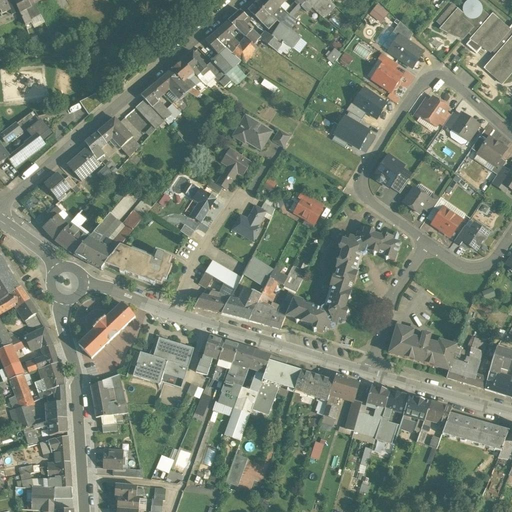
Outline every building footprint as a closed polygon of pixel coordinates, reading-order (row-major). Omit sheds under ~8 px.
[(0,0),(0,10),(2,14),(10,10),(8,4),(5,0),(0,0)] [(31,0),(17,0),(14,2),(19,12),(19,13),(24,11),(31,8),(29,6),(34,3),(33,3),(31,0)] [(271,0),(260,0),(257,5),(269,17),(279,7),(271,0)] [(271,0),(279,7),(280,8),(288,0),(294,0),(296,2),(298,0),(271,0)] [(298,0),(296,2),(286,13),(287,15),(292,18),(305,3),(302,0),(301,0),(298,0)] [(448,0),(433,0),(432,2),(441,9),(448,0)] [(14,1),(8,4),(10,10),(12,15),(19,12),(14,2),(14,1)] [(462,15),(452,6),(437,23),(443,28),(441,30),(449,34),(450,32),(464,38),(469,33),(474,37),(471,40),(482,48),(490,53),(492,51),(497,56),(495,57),(511,72),(511,36),(508,33),(510,31),(508,30),(492,16),(490,18),(482,10),(481,7),(479,4),(476,2),(473,1),(469,2),(466,4),(464,6),(463,10),(464,13),(462,15)] [(31,8),(24,11),(27,16),(29,20),(40,14),(34,3),(29,6),(31,8)] [(269,17),(257,5),(249,13),(269,31),(276,23),(269,17)] [(383,24),(391,13),(379,5),(371,15),(383,24)] [(241,12),(229,22),(236,30),(243,23),(248,19),(241,12)] [(292,18),(287,15),(281,24),(288,30),(295,21),(292,18)] [(27,16),(22,19),(25,25),(30,23),(29,20),(27,16)] [(229,22),(212,37),(220,45),(229,37),(236,30),(229,22)] [(229,37),(235,42),(233,44),(237,48),(246,38),(255,46),(260,41),(261,39),(243,23),(229,37)] [(413,35),(400,23),(393,34),(399,38),(400,37),(408,43),(413,35)] [(288,30),(281,24),(271,38),(281,45),(283,43),(293,50),(301,39),(288,30)] [(271,38),(265,34),(261,39),(260,41),(263,43),(277,53),(281,45),(271,38)] [(220,45),(212,37),(206,42),(215,52),(222,46),(220,45)] [(229,37),(220,45),(222,46),(231,55),(233,53),(237,48),(233,44),(235,42),(229,37)] [(408,43),(400,37),(399,38),(389,52),(412,68),(423,53),(408,43)] [(237,48),(233,53),(245,64),(258,49),(255,46),(246,38),(237,48)] [(482,48),(471,40),(466,46),(476,54),(482,48)] [(231,55),(222,46),(215,52),(219,56),(211,62),(225,76),(240,63),(231,55)] [(337,50),(330,58),(335,63),(342,54),(337,50)] [(206,67),(193,53),(183,62),(193,74),(197,69),(201,74),(202,74),(207,69),(206,67)] [(295,61),(304,67),(309,60),(300,53),(295,61)] [(397,65),(383,55),(378,61),(383,64),(384,64),(393,71),(397,65)] [(511,72),(495,57),(485,69),(502,84),(511,72)] [(368,77),(374,82),(379,74),(379,71),(378,71),(379,69),(380,70),(383,64),(378,61),(368,77)] [(193,74),(183,62),(172,71),(191,91),(193,90),(195,88),(191,83),(189,82),(187,81),(194,74),(193,74)] [(225,76),(211,62),(206,67),(207,69),(210,72),(215,78),(219,83),(226,77),(225,76)] [(393,71),(384,64),(383,64),(380,70),(379,69),(378,71),(379,71),(379,74),(374,82),(390,93),(394,88),(393,85),(396,82),(398,81),(402,76),(393,71)] [(201,74),(197,69),(193,74),(194,74),(197,78),(200,75),(201,74)] [(207,69),(202,74),(201,74),(200,75),(203,78),(210,72),(207,69)] [(172,71),(154,86),(162,95),(167,91),(169,93),(171,90),(179,99),(181,100),(191,91),(172,71)] [(210,72),(203,78),(200,75),(197,78),(206,86),(215,78),(210,72)] [(226,77),(219,83),(224,88),(231,82),(226,77)] [(154,86),(142,97),(145,101),(151,107),(157,102),(160,99),(158,98),(162,95),(154,86)] [(386,105),(364,90),(354,105),(367,114),(376,120),(380,115),(379,113),(386,105)] [(88,111),(103,105),(99,94),(84,101),(88,111)] [(179,99),(173,105),(174,107),(177,110),(184,103),(181,100),(179,99)] [(425,99),(413,116),(419,120),(421,117),(421,116),(430,103),(425,99)] [(430,103),(421,116),(421,117),(436,127),(439,123),(445,114),(448,109),(433,99),(430,103)] [(160,117),(152,108),(151,107),(145,101),(136,109),(153,127),(156,131),(165,122),(160,117)] [(166,111),(157,102),(151,107),(152,108),(160,117),(166,111)] [(352,103),(346,111),(349,113),(362,121),(367,114),(354,105),(352,103)] [(168,113),(166,111),(160,117),(165,122),(177,110),(174,107),(168,113)] [(349,113),(346,118),(359,126),(362,121),(349,113)] [(445,114),(439,123),(443,127),(450,117),(445,114)] [(443,127),(443,128),(449,133),(452,130),(451,130),(459,118),(453,114),(450,117),(443,127)] [(459,118),(451,130),(452,130),(468,141),(479,126),(462,115),(459,118)] [(346,118),(345,118),(340,126),(364,141),(369,132),(359,126),(346,118)] [(115,120),(104,129),(98,134),(107,145),(113,140),(121,149),(131,140),(132,140),(115,120)] [(40,121),(28,131),(33,137),(36,140),(39,137),(40,138),(48,132),(40,121)] [(254,126),(247,122),(243,129),(240,128),(234,138),(245,144),(246,143),(261,151),(271,133),(256,124),(254,126)] [(15,124),(0,136),(6,143),(7,144),(22,132),(16,124),(15,124)] [(358,150),(364,141),(340,126),(334,136),(335,136),(348,144),(358,150)] [(153,127),(146,134),(150,138),(156,131),(153,127)] [(468,141),(452,130),(449,133),(451,139),(461,146),(466,145),(468,141)] [(291,138),(279,131),(272,142),(283,149),(291,138)] [(98,134),(85,144),(86,145),(89,148),(97,161),(105,157),(100,151),(107,145),(98,134)] [(335,136),(332,141),(345,149),(348,144),(335,136)] [(27,145),(16,153),(22,162),(45,144),(40,138),(39,137),(36,140),(28,146),(27,145)] [(486,143),(479,138),(471,150),(478,155),(486,143)] [(506,150),(489,138),(486,143),(478,155),(495,166),(500,159),(506,150)] [(131,140),(121,149),(130,158),(139,148),(131,140)] [(0,147),(0,164),(7,159),(8,160),(9,159),(0,148),(0,147)] [(89,148),(68,167),(82,182),(89,177),(87,174),(99,163),(97,161),(89,148)] [(252,164),(230,150),(224,159),(231,164),(217,184),(217,185),(223,189),(227,191),(238,174),(243,178),(252,164)] [(16,153),(9,159),(8,160),(14,168),(22,162),(16,153)] [(388,156),(379,170),(379,171),(374,178),(376,179),(376,182),(379,184),(382,184),(389,188),(399,173),(404,167),(388,156)] [(506,163),(500,159),(495,166),(491,172),(497,176),(502,169),(506,163)] [(106,180),(113,172),(107,167),(100,175),(106,180)] [(511,168),(509,173),(502,184),(511,190),(511,168)] [(502,169),(497,176),(492,183),(500,188),(502,184),(509,173),(502,169)] [(399,173),(390,188),(400,194),(409,180),(399,173)] [(65,181),(59,175),(46,187),(61,203),(67,197),(65,195),(71,189),(72,189),(65,181)] [(77,187),(69,178),(65,181),(72,189),(71,189),(73,191),(77,187)] [(212,181),(208,187),(219,195),(223,189),(217,185),(217,184),(212,181)] [(216,200),(192,185),(186,195),(200,204),(192,217),(201,223),(216,200)] [(131,190),(109,216),(117,223),(139,197),(131,190)] [(413,191),(404,204),(419,214),(422,209),(429,199),(415,190),(413,191)] [(318,202),(302,193),(298,200),(302,202),(302,201),(314,208),(318,202)] [(440,199),(432,194),(429,199),(422,209),(430,214),(434,208),(440,199)] [(298,200),(293,197),(291,201),(294,202),(289,211),(295,214),(302,202),(298,200)] [(447,204),(440,199),(434,208),(441,213),(444,209),(447,204)] [(314,208),(302,201),(302,202),(295,214),(314,225),(322,212),(314,208)] [(275,210),(264,204),(261,210),(266,213),(265,213),(272,217),(275,210)] [(465,216),(447,204),(444,209),(462,221),(465,216)] [(255,207),(248,221),(241,217),(233,231),(244,237),(246,234),(255,239),(260,231),(257,229),(265,213),(266,213),(261,210),(255,207)] [(58,208),(49,216),(53,221),(59,216),(63,212),(58,208)] [(430,214),(426,219),(433,224),(441,213),(434,208),(430,214)] [(462,221),(444,209),(441,213),(433,224),(432,226),(450,238),(462,221)] [(131,221),(109,249),(116,253),(121,247),(143,219),(136,213),(133,216),(131,221)] [(80,215),(72,224),(78,230),(87,220),(80,215)] [(69,227),(59,216),(53,221),(45,229),(56,241),(69,227)] [(109,216),(89,239),(104,247),(108,241),(104,238),(117,223),(109,216)] [(78,230),(72,224),(69,227),(56,241),(56,242),(74,256),(89,239),(78,230)] [(195,232),(185,225),(180,232),(190,239),(195,232)] [(474,225),(470,231),(460,246),(464,248),(466,245),(476,251),(485,239),(480,235),(483,231),(474,225)] [(465,227),(454,242),(460,246),(470,231),(465,227)] [(321,310),(303,305),(304,301),(294,298),(291,305),(286,316),(286,317),(295,320),(295,321),(297,324),(299,323),(313,327),(312,329),(314,333),(317,332),(323,334),(324,328),(329,329),(330,328),(331,328),(336,326),(336,325),(337,325),(339,320),(345,322),(347,316),(349,315),(347,311),(345,310),(347,303),(351,301),(350,298),(352,292),(350,292),(352,284),(354,285),(358,274),(354,273),(360,255),(363,256),(365,254),(366,252),(372,254),(374,256),(377,255),(384,257),(384,258),(386,261),(389,260),(395,262),(400,244),(392,241),(393,238),(382,235),(382,237),(374,235),(375,233),(373,229),(370,231),(364,229),(362,234),(357,233),(356,237),(354,238),(349,237),(348,242),(342,240),(340,246),(338,247),(340,251),(342,252),(339,260),(336,262),(337,264),(335,270),(337,270),(335,278),(333,277),(329,288),(333,289),(327,307),(325,307),(321,308),(321,310)] [(104,247),(89,239),(74,256),(101,271),(105,266),(116,253),(109,249),(104,247)] [(286,249),(278,244),(273,255),(281,259),(286,249)] [(153,260),(121,247),(116,253),(105,266),(150,284),(151,282),(161,286),(164,278),(167,279),(172,268),(168,266),(171,259),(164,256),(165,255),(157,252),(153,260)] [(276,266),(256,253),(244,274),(265,289),(270,279),(274,271),(276,266)] [(20,289),(0,258),(0,301),(8,297),(8,296),(20,289)] [(241,279),(212,262),(199,284),(207,288),(214,279),(225,285),(235,291),(241,279)] [(287,270),(276,266),(274,271),(285,276),(287,270)] [(288,277),(283,286),(290,290),(300,269),(293,266),(288,277)] [(300,269),(290,290),(297,293),(306,272),(300,269)] [(285,276),(274,271),(270,279),(278,284),(283,286),(288,277),(285,276)] [(278,284),(270,279),(265,289),(262,296),(249,322),(267,326),(273,311),(269,309),(276,296),(273,295),(278,284)] [(225,285),(221,292),(220,295),(212,293),(209,297),(229,302),(231,299),(235,291),(225,285)] [(28,302),(20,289),(8,296),(8,297),(9,298),(0,303),(0,313),(15,305),(17,309),(28,302)] [(245,289),(239,301),(231,299),(229,302),(222,315),(249,322),(262,296),(245,289)] [(209,297),(203,296),(202,295),(195,308),(222,315),(229,302),(209,297)] [(36,315),(28,302),(17,309),(25,322),(36,315)] [(283,302),(278,313),(273,311),(267,326),(281,330),(286,317),(286,316),(291,305),(283,302)] [(122,306),(111,316),(110,315),(90,334),(91,335),(80,345),(79,346),(80,347),(91,358),(91,359),(92,360),(93,359),(93,358),(135,319),(135,320),(136,319),(135,317),(135,318),(123,306),(124,306),(123,305),(121,306),(122,306)] [(41,324),(36,315),(25,322),(28,327),(33,328),(34,328),(41,324)] [(468,318),(465,327),(470,329),(473,320),(468,318)] [(41,324),(34,328),(37,333),(44,330),(41,324)] [(11,345),(1,325),(0,325),(0,351),(11,347),(10,346),(11,345)] [(438,346),(427,343),(429,337),(424,335),(422,341),(411,338),(413,332),(397,328),(389,355),(448,372),(455,346),(439,342),(438,346)] [(53,347),(44,330),(37,333),(28,337),(25,339),(32,352),(42,348),(46,358),(47,358),(55,355),(53,347)] [(26,333),(13,339),(15,343),(24,339),(25,339),(28,337),(26,333)] [(225,342),(210,338),(202,361),(201,361),(196,373),(208,376),(213,359),(219,361),(225,342)] [(11,345),(10,346),(11,347),(14,353),(27,347),(24,339),(15,343),(11,345)] [(490,344),(474,339),(471,348),(470,354),(481,357),(482,353),(487,354),(490,344)] [(194,350),(160,340),(154,359),(142,355),(135,375),(162,383),(165,372),(185,379),(194,350)] [(239,347),(225,342),(219,361),(212,380),(223,383),(228,369),(231,371),(239,347)] [(14,353),(11,347),(0,351),(0,357),(6,370),(19,365),(14,353)] [(256,352),(239,347),(231,371),(229,375),(245,381),(250,368),(256,352)] [(511,384),(509,384),(510,378),(499,375),(500,369),(507,371),(511,355),(511,353),(505,351),(497,348),(492,363),(488,379),(485,391),(511,399),(511,384)] [(271,357),(256,352),(250,368),(258,371),(265,373),(269,362),(271,357)] [(481,357),(470,354),(468,361),(464,367),(460,383),(485,391),(488,379),(475,375),(481,357)] [(55,355),(47,358),(46,358),(36,363),(38,371),(58,364),(55,355)] [(287,362),(271,357),(269,362),(286,368),(287,362)] [(458,357),(455,357),(447,379),(460,383),(464,367),(468,361),(460,358),(458,357)] [(286,368),(269,362),(265,373),(263,381),(279,387),(294,391),(301,372),(286,368)] [(36,363),(20,368),(23,376),(38,371),(36,363)] [(19,365),(6,370),(10,381),(23,376),(20,368),(19,365)] [(59,365),(43,370),(50,391),(56,389),(64,387),(64,380),(59,365)] [(10,381),(6,370),(0,372),(0,373),(4,383),(10,381)] [(258,371),(253,384),(255,384),(252,392),(249,401),(255,403),(263,381),(265,373),(258,371)] [(334,383),(301,372),(294,391),(294,393),(328,403),(334,383)] [(245,381),(229,375),(223,392),(235,397),(239,398),(242,388),(245,381)] [(34,403),(23,376),(10,381),(12,387),(21,410),(29,407),(28,405),(34,403)] [(119,377),(110,380),(117,407),(126,406),(119,377)] [(360,384),(337,377),(331,395),(338,397),(354,402),(354,401),(360,384)] [(117,407),(110,380),(104,382),(106,391),(107,391),(110,408),(117,407)] [(4,383),(0,384),(0,387),(2,391),(12,387),(10,381),(4,383)] [(279,387),(263,381),(255,403),(252,411),(261,414),(263,407),(272,410),(279,390),(278,390),(279,387)] [(107,391),(106,391),(104,382),(91,388),(94,407),(96,419),(101,419),(101,418),(112,417),(110,408),(107,391)] [(198,388),(191,385),(187,395),(194,398),(198,388)] [(64,387),(56,389),(56,394),(57,404),(65,403),(64,387)] [(389,392),(372,387),(367,403),(367,404),(378,407),(385,409),(389,392)] [(252,392),(242,388),(239,398),(235,409),(250,415),(252,411),(255,403),(249,401),(252,392)] [(235,397),(223,392),(219,403),(231,407),(235,397)] [(409,398),(389,392),(385,409),(382,419),(389,421),(392,411),(404,415),(409,398)] [(205,395),(198,415),(205,417),(212,397),(205,395)] [(338,397),(331,395),(328,406),(334,408),(338,397)] [(430,404),(409,398),(404,415),(411,417),(424,421),(430,404)] [(362,404),(354,401),(354,402),(351,412),(359,414),(362,404)] [(378,407),(367,404),(367,403),(362,402),(362,404),(359,414),(374,418),(378,407)] [(57,404),(48,406),(49,419),(49,422),(67,420),(65,403),(57,404)] [(451,409),(430,404),(424,421),(431,423),(444,427),(449,415),(451,409)] [(126,406),(117,407),(110,408),(112,417),(115,417),(128,415),(126,406)] [(334,408),(328,406),(324,417),(330,419),(333,420),(337,409),(334,408)] [(21,410),(15,411),(20,426),(22,432),(26,430),(34,428),(36,427),(34,423),(29,407),(21,410)] [(385,409),(378,407),(374,418),(381,420),(382,419),(385,409)] [(250,415),(235,409),(225,436),(241,442),(250,415)] [(351,412),(346,430),(354,432),(357,422),(359,414),(351,412)] [(359,414),(357,422),(379,428),(381,420),(374,418),(359,414)] [(411,417),(404,415),(399,428),(412,432),(415,423),(410,422),(411,417)] [(509,431),(449,415),(444,427),(441,436),(500,452),(509,431)] [(115,417),(112,417),(101,418),(101,419),(103,434),(117,433),(115,417)] [(49,419),(34,423),(36,427),(42,426),(49,423),(49,422),(49,419)] [(389,421),(382,419),(381,420),(379,428),(375,441),(391,446),(397,426),(388,423),(389,421)] [(67,420),(49,422),(49,423),(42,426),(43,429),(49,427),(50,437),(56,436),(57,440),(68,437),(67,420)] [(431,423),(424,421),(421,431),(428,433),(431,425),(431,423)] [(379,428),(357,422),(354,432),(352,439),(373,446),(376,439),(379,428)] [(20,426),(0,431),(0,438),(22,432),(20,426)] [(511,426),(509,431),(500,452),(498,457),(506,461),(511,445),(511,426)] [(34,428),(26,430),(30,446),(39,444),(38,440),(34,428)] [(57,440),(43,444),(46,454),(59,450),(59,464),(70,463),(68,437),(57,440)] [(434,437),(428,464),(434,465),(441,439),(434,437)] [(43,444),(35,446),(38,456),(46,454),(43,444)] [(371,452),(365,450),(362,462),(368,464),(371,452)] [(124,453),(114,452),(114,455),(105,454),(104,471),(114,471),(123,471),(124,453)] [(248,460),(236,455),(226,483),(238,488),(248,460)] [(157,468),(170,474),(175,462),(162,457),(157,468)] [(511,463),(506,461),(498,457),(494,466),(511,473),(511,463)] [(70,463),(59,464),(59,467),(49,468),(49,478),(56,478),(56,479),(71,478),(70,463)] [(40,465),(20,470),(21,477),(30,475),(41,472),(40,469),(40,465)] [(49,468),(40,469),(41,472),(42,479),(49,478),(49,468)] [(71,478),(56,479),(57,489),(72,489),(71,478)] [(31,480),(22,482),(23,489),(33,489),(31,480)] [(363,482),(361,490),(367,492),(369,484),(363,482)] [(137,487),(116,485),(115,498),(119,498),(117,511),(139,511),(140,499),(136,499),(137,487)] [(55,489),(46,489),(47,497),(40,497),(39,506),(44,506),(43,511),(54,511),(55,500),(55,489)] [(57,489),(55,489),(55,500),(72,499),(72,489),(57,489)] [(162,511),(163,502),(165,502),(166,490),(155,489),(154,501),(152,501),(151,511),(162,511)]
